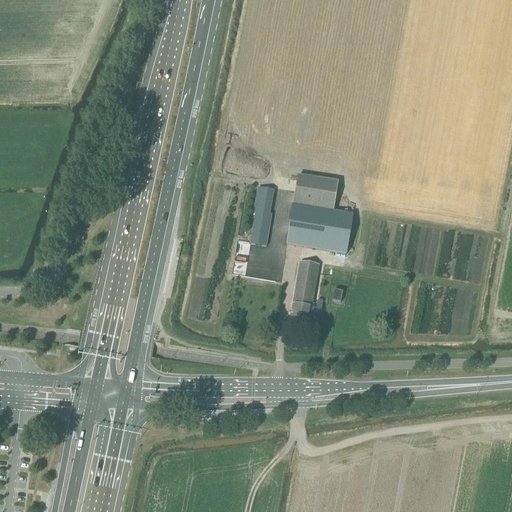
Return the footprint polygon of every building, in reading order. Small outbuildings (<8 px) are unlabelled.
[(347,244),(352,215),(333,212),(338,182),(298,176),(295,194),(287,245),(346,255),(347,244)] [(266,247),(272,215),(270,215),(274,191),(258,188),(254,213),(255,213),(250,245),(266,247)] [(252,281),(251,287),(275,291),(276,285),(252,281)] [(295,289),(291,313),(309,316),(314,283),(302,281),(301,290),(295,289)] [(332,302),(341,303),(343,292),(334,290),(332,302)]
